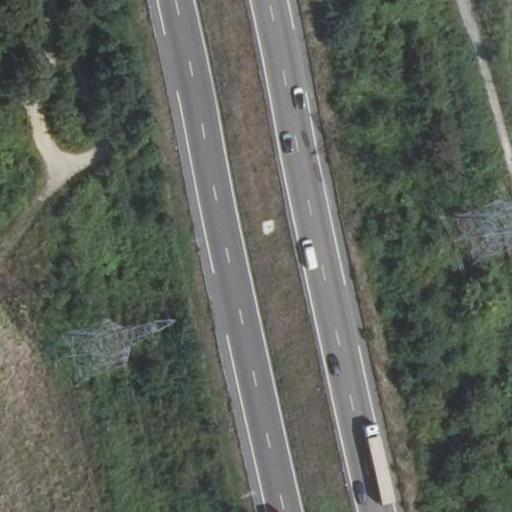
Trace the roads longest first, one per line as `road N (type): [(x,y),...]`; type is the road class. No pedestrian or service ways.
road 1 (motorway): [(175,0),(288,511)]
road 2 (motorway): [(376,511),(267,0)]
road 3 (track): [(77,171),(362,0)]
road 4 (track): [(511,182),(459,0)]
